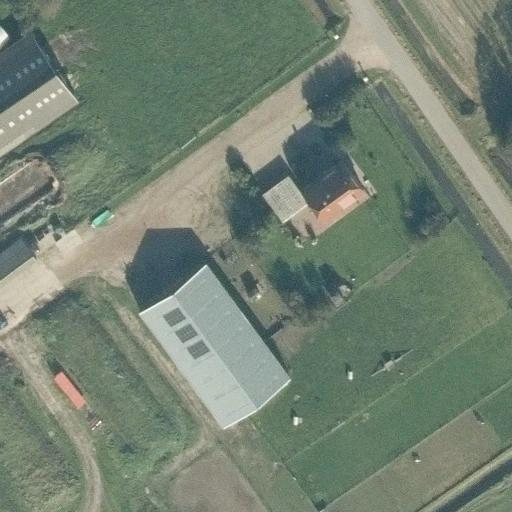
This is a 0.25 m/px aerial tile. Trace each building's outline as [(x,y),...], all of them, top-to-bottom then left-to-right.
[(32,29),(0,51),(0,150),(78,96),(32,29)] [(322,217),(362,187),(341,158),(301,188),(322,217)] [(276,182),(263,192),(282,218),(295,208),(276,182)] [(20,234),(0,249),(0,282),(36,257),(20,234)] [(288,373),(204,259),(138,307),(222,421),(288,373)]
